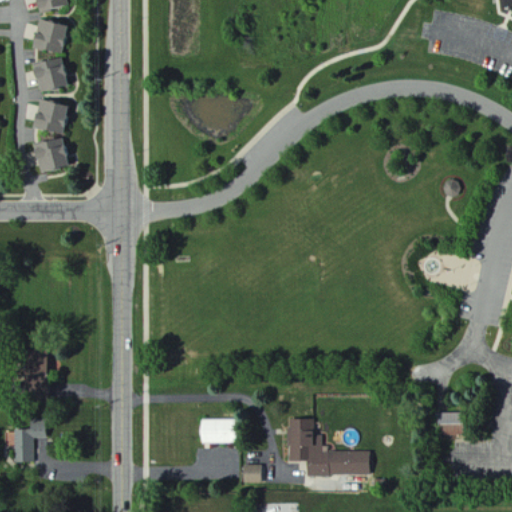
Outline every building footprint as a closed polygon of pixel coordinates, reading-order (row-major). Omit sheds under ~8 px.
[(35,0),(37,12),(64,8),(63,0),(35,0)] [(32,49),(60,55),(66,26),(38,21),(32,49)] [(68,87),(61,59),(30,67),(33,79),(37,78),(41,94),(68,87)] [(62,135),(66,106),(37,102),(33,131),(62,135)] [(34,168),(38,167),(41,175),(68,168),(60,139),(28,147),(34,168)] [(46,358),(20,360),(24,400),(49,398),(46,358)] [(462,434),(462,413),(438,413),(438,435),(462,434)] [(233,420),(200,419),(200,443),(232,443),(233,420)] [(34,462),(34,438),(52,438),(51,420),(30,420),(30,429),(15,429),(15,462),(34,462)] [(307,477),(371,475),(371,451),(326,453),(325,432),(315,433),(315,420),(289,421),(291,462),(307,461),(307,477)] [(243,483),(265,483),(265,466),(243,465),(243,483)]
